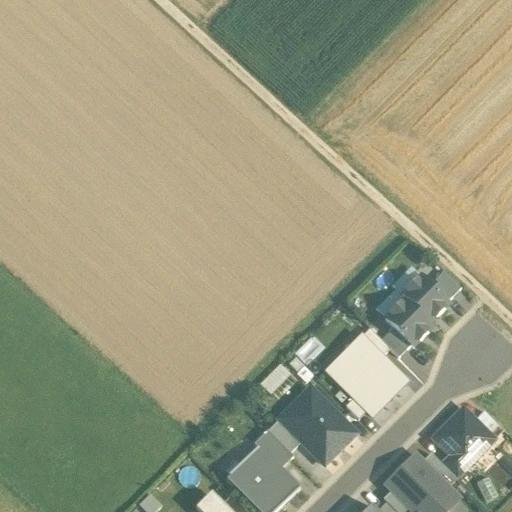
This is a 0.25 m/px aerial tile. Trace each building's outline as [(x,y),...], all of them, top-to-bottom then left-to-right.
[(430,289),(446,306),(460,292),(444,276),(430,289)] [(404,304),(429,328),(449,308),(446,306),(430,289),(421,280),(401,300),(404,304)] [(413,352),(433,332),(429,328),(404,304),(384,324),(393,333),(410,350),(413,352)] [(370,333),(327,375),(372,420),(406,386),(381,361),(389,353),(381,345),(370,333)] [(393,333),(381,345),(389,353),(398,362),(410,350),(393,333)] [(309,393),(278,424),(301,446),(325,469),(355,438),(309,393)] [(463,413),(433,444),(451,461),(464,475),(494,444),(474,424),(463,413)] [(483,415),(474,424),(494,444),(503,435),(483,415)] [(301,446),(278,424),(266,436),(289,459),(301,446)] [(254,447),(257,451),(280,473),(292,461),(289,459),(266,436),(266,435),(254,447)] [(279,511),(299,492),(280,473),(257,451),(227,481),(259,511),(279,511)] [(430,458),(422,466),(448,492),(456,483),(442,470),(430,458)] [(416,460),(386,490),(391,495),(408,511),(448,511),(459,502),(448,492),(422,466),(416,460)] [(451,461),(442,470),(456,483),(464,475),(451,461)] [(228,511),(209,494),(193,510),(194,511),(228,511)] [(391,495),(383,504),(386,507),(390,511),(407,511),(408,511),(391,495)]
